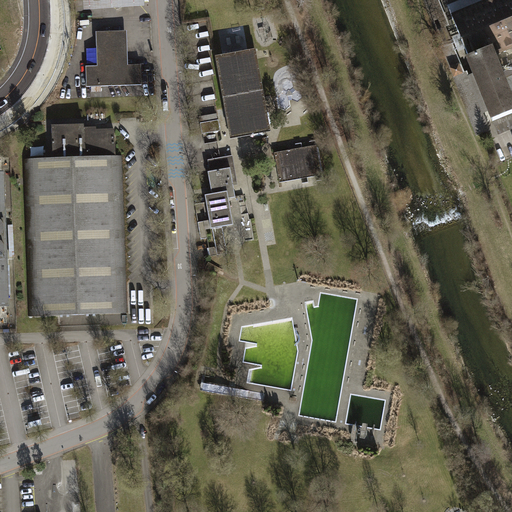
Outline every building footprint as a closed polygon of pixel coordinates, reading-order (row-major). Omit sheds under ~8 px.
[(83,0),(84,10),(143,6),(143,0),(83,0)] [(448,25),(437,0),(423,0),(435,30),(448,25)] [(466,59),(491,121),(511,112),(511,0),(489,0),(451,15),(468,58),(466,59)] [(435,30),(453,77),(462,74),(444,27),(435,30)] [(84,65),(84,86),(140,84),(139,63),(126,63),(125,29),(94,31),(96,65),(84,65)] [(217,57),(231,133),(266,126),(251,50),(217,57)] [(466,72),(462,74),(453,77),(469,119),(480,116),(486,132),(488,131),(466,72)] [(511,129),(511,112),(491,121),(497,135),(511,129)] [(469,119),(476,136),(486,132),(480,116),(469,119)] [(52,159),(24,159),(30,314),(128,311),(123,156),(115,156),(114,132),(84,133),(84,125),(51,126),(52,159)] [(273,151),(278,182),(320,174),(315,144),(273,151)] [(206,159),(208,170),(228,166),(231,184),(236,184),(231,154),(206,159)] [(203,193),(209,227),(231,223),(227,197),(234,196),(231,184),(228,166),(208,170),(206,170),(210,192),(203,193)] [(203,221),(197,222),(200,239),(206,238),(203,221)] [(221,232),(212,233),(216,254),(225,253),(221,232)] [(78,487),(78,461),(63,461),(63,487),(78,487)]
